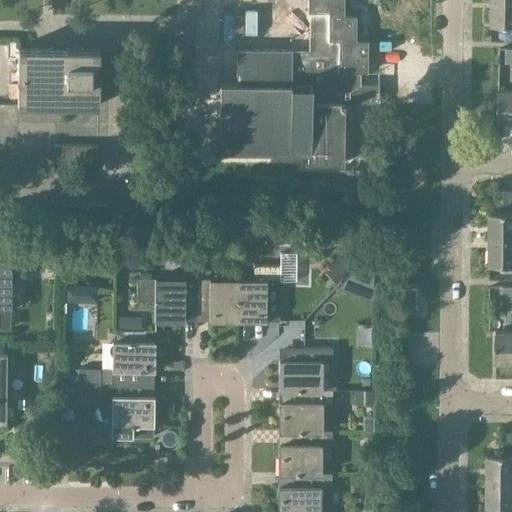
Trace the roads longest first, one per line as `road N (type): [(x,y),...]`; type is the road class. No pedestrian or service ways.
road 1 (residential): [(199,497),(226,498),(232,487),(233,393),(225,384),(202,383),(200,465)]
road 2 (residential): [(448,403),(451,163)]
road 3 (residential): [(0,495),(199,497)]
road 4 (residential): [(451,163),(452,0)]
